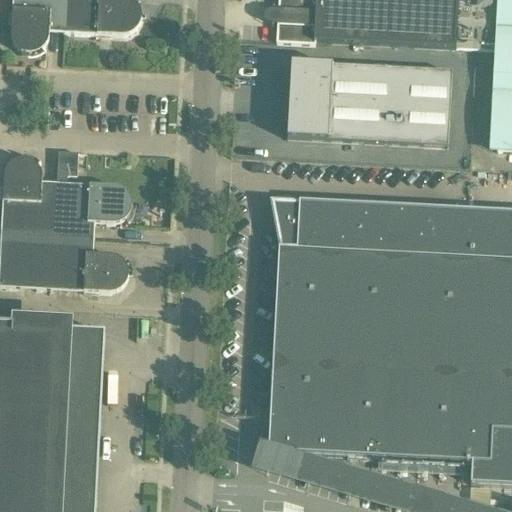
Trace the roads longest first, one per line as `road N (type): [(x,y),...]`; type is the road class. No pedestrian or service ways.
road 1 (unclassified): [(200,148),(1,138),(3,80),(203,91)]
road 2 (unclassified): [(200,148),(184,511)]
road 3 (unknown): [(511,210),(260,195)]
